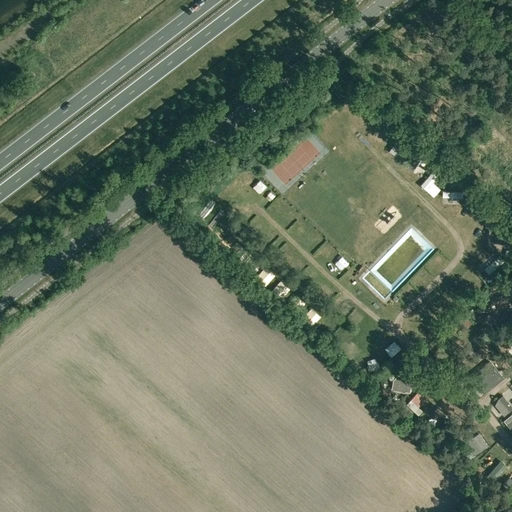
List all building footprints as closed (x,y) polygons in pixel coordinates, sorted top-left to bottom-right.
[(399,152),(403,146),(396,142),(393,149),(399,152)] [(429,163),(433,152),(426,150),(422,161),(429,163)] [(418,156),(412,164),(418,169),(424,161),(418,156)] [(435,170),(424,182),(431,188),(442,175),(435,170)] [(457,321),(464,327),(465,326),(468,328),(477,319),(468,310),(457,321)] [(507,350),(508,350),(511,345),(511,331),(508,327),(495,338),(498,341),(507,350)] [(490,362),(472,376),(485,392),(503,378),(490,362)] [(393,380),(391,389),(391,390),(405,394),(405,392),(410,393),(410,387),(412,378),(412,377),(398,375),(393,380)] [(511,405),(510,407),(506,396),(502,397),(509,416),(511,422),(511,421),(511,405)] [(422,403),(421,403),(414,397),(406,405),(418,415),(422,411),(417,407),(422,403)] [(439,435),(447,445),(453,440),(454,441),(462,434),(451,420),(440,430),(439,435)] [(472,437),(460,446),(469,459),(482,449),(472,437)]
